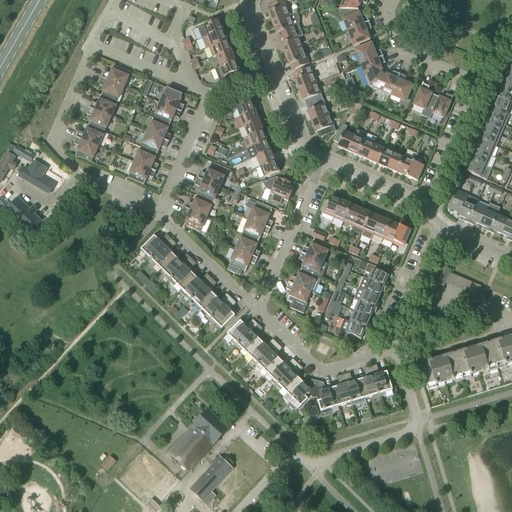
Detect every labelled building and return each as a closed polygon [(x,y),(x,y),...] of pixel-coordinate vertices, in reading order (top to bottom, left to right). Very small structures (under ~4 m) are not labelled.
[(331,2),(327,0),(321,0),(319,6),(327,10),(331,2)] [(368,0),(342,0),(339,10),(358,11),(361,3),(366,5),(368,0)] [(272,12),(268,14),(272,24),(290,17),(283,1),(270,6),(272,12)] [(361,19),(358,11),(339,10),(347,31),(369,23),(366,16),(361,19)] [(297,14),(290,17),(272,24),(276,35),(281,33),(283,38),(301,31),(299,26),(299,24),(299,22),(299,21),(299,20),(299,18),(298,17),(298,15),(297,14)] [(196,42),(202,39),(223,31),(219,21),(198,29),(192,31),(196,42)] [(371,29),(369,23),(347,31),(353,47),(369,40),(366,31),(371,29)] [(227,41),(223,31),(202,39),(207,50),(209,49),(209,48),(227,41)] [(301,31),(283,38),(285,43),(280,45),(284,56),(302,49),(298,39),(303,37),(301,31)] [(231,51),(227,41),(209,48),(209,49),(213,58),(216,57),(231,51)] [(361,66),(383,58),(380,51),(375,53),(371,44),(355,51),(361,66)] [(302,49),(284,56),(291,72),(309,65),(307,61),(302,49)] [(231,51),(216,57),(220,67),(235,61),(231,51)] [(344,55),(336,58),(339,65),(347,62),(344,55)] [(383,58),(361,66),(369,87),(383,74),(380,66),(385,64),(383,58)] [(235,61),(220,67),(214,69),(220,84),(235,78),(234,74),(239,72),(235,61)] [(105,73),(102,79),(124,89),(130,73),(114,66),(110,75),(105,73)] [(310,68),(306,70),(292,75),(298,91),(316,84),(310,68)] [(391,78),(383,74),(369,87),(390,96),(400,75),(393,72),(391,78)] [(406,78),(400,75),(390,96),(401,101),(398,106),(407,110),(411,101),(407,99),(412,87),(404,83),(406,78)] [(511,79),(504,76),(502,80),(504,82),(502,88),(511,91),(511,79)] [(124,89),(102,79),(99,86),(105,88),(101,96),(117,103),(124,89)] [(323,100),(316,84),(298,91),(303,102),(308,100),(310,105),(323,100)] [(426,118),(435,97),(427,93),(429,88),(422,85),(413,106),(424,111),(422,116),(426,118)] [(511,91),(502,88),(499,94),(497,92),(495,97),(511,104),(511,91)] [(166,89),(160,104),(181,113),(184,107),(179,104),(182,96),(166,89)] [(444,100),(435,97),(426,118),(431,120),(433,115),(443,119),(453,98),(446,95),(444,100)] [(92,103),(89,109),(111,118),(117,103),(101,96),(97,105),(92,103)] [(511,108),(511,104),(495,97),(493,101),(495,103),(493,109),(509,116),(511,108)] [(358,98),(355,105),(361,107),(364,100),(358,98)] [(323,100),(310,105),(312,111),(307,112),(311,123),(329,116),(323,100)] [(240,118),(255,112),(251,101),(243,105),(241,101),(235,104),(240,118)] [(181,113),(160,104),(153,119),(169,126),(173,117),(178,119),(181,113)] [(111,118),(89,109),(87,115),(92,118),(88,126),(104,133),(111,118)] [(509,116),(493,109),(490,115),(488,113),(486,118),(505,126),(509,116)] [(240,118),(234,120),(238,131),(244,128),(259,122),(255,112),(240,118)] [(335,132),(329,116),(311,123),(315,134),(320,132),(322,137),(335,132)] [(505,126),(486,118),(484,122),(486,123),(484,130),(500,137),(505,126)] [(169,126),(153,119),(147,134),(168,143),(171,136),(166,134),(169,126)] [(263,132),(259,122),(244,128),(248,138),(263,132)] [(104,133),(88,126),(85,135),(79,132),(77,139),(98,148),(99,146),(104,133)] [(355,135),(345,131),(347,127),(343,126),(332,141),(339,144),(337,148),(347,152),(355,135)] [(478,134),(477,139),(495,147),(500,137),(484,130),(481,136),(478,134)] [(355,135),(347,152),(357,156),(366,135),(357,131),(355,135)] [(248,138),(242,141),(246,150),(267,142),(263,132),(248,138)] [(168,143),(147,134),(140,149),(157,155),(160,147),(166,149),(168,143)] [(377,139),(367,134),(366,135),(357,156),(367,161),(375,144),(377,139)] [(98,148),(77,139),(74,145),(79,148),(75,156),(91,163),(97,151),(98,148)] [(495,147),(477,139),(475,143),(477,145),(475,151),(491,158),(495,147)] [(271,152),(267,142),(246,150),(250,160),(256,158),(271,152)] [(9,144),(6,149),(13,153),(16,148),(9,144)] [(375,144),(367,161),(377,165),(384,148),(375,144)] [(17,147),(13,153),(30,164),(34,157),(17,147)] [(227,152),(219,148),(217,154),(225,158),(227,152)] [(394,152),(384,148),(377,165),(387,169),(394,152)] [(140,149),(134,163),(156,173),(158,166),(153,164),(157,155),(140,149)] [(407,150),(404,156),(397,174),(407,178),(414,161),(416,156),(417,155),(407,150)] [(469,155),(468,160),(486,168),(491,170),(496,160),(491,158),(475,151),(472,157),(469,155)] [(7,152),(0,164),(0,183),(9,168),(13,170),(17,164),(12,161),(15,157),(7,152)] [(275,162),(271,152),(256,158),(260,168),(275,162)] [(404,156),(394,152),(387,169),(397,174),(404,156)] [(407,178),(417,182),(426,162),(425,159),(416,156),(414,161),(407,178)] [(468,160),(466,164),(468,166),(466,172),(487,181),(491,170),(486,168),(468,160)] [(24,168),(18,178),(49,196),(55,186),(41,178),(45,169),(33,162),(28,170),(24,168)] [(279,173),(275,162),(260,168),(264,179),(279,173)] [(156,173),(134,163),(127,179),(144,186),(147,177),(153,179),(156,173)] [(198,180),(219,189),(226,174),(210,167),(206,175),(201,173),(198,180)] [(291,191),(294,186),(277,179),(262,184),(264,191),(271,194),(270,195),(273,196),(271,201),(280,205),(282,200),(288,202),(293,192),(291,191)] [(219,189),(198,180),(195,186),(200,188),(197,197),(213,204),(219,189)] [(465,203),(466,203),(468,197),(469,197),(454,190),(451,197),(454,198),(449,209),(460,214),(465,203)] [(0,212),(3,209),(3,210),(9,204),(5,200),(1,197),(0,198),(0,212)] [(9,205),(4,210),(28,234),(41,221),(16,197),(9,205)] [(213,204),(197,197),(193,205),(188,203),(185,209),(207,218),(213,204)] [(333,219),(341,202),(330,197),(323,214),(333,219)] [(464,222),(468,224),(476,207),(478,202),(468,197),(466,203),(465,203),(460,214),(459,217),(465,220),(464,222)] [(271,212),(255,205),(256,205),(249,202),(246,208),(252,211),(248,220),(270,230),(273,223),(267,221),(271,212)] [(341,202),(333,219),(343,223),(351,206),(341,202)] [(486,212),(480,226),(486,229),(485,231),(489,233),(497,216),(500,209),(489,205),(486,212)] [(351,206),(343,223),(353,227),(360,210),(351,206)] [(476,207),(468,224),(473,226),(474,223),(480,226),(486,212),(476,207)] [(203,226),(207,218),(185,209),(182,216),(188,218),(184,227),(200,234),(203,226)] [(370,214),(360,210),(353,227),(363,232),(370,214)] [(370,214),(363,232),(361,237),(370,241),(373,236),(380,219),(370,214)] [(507,221),(501,235),(507,238),(506,240),(510,242),(511,238),(511,214),(510,214),(507,221)] [(507,221),(497,216),(489,233),(494,235),(495,232),(501,235),(507,221)] [(380,219),(373,236),(383,240),(390,223),(380,219)] [(270,230),(248,220),(242,235),(258,242),(262,234),(267,236),(270,230)] [(390,223),(383,240),(393,244),(400,227),(390,223)] [(400,227),(393,244),(399,247),(398,253),(404,256),(408,246),(405,245),(411,232),(400,227)] [(326,236),(314,231),(312,237),(323,242),(326,236)] [(149,263),(171,240),(166,235),(160,243),(154,237),(141,250),(146,256),(144,258),(149,263)] [(242,235),(236,250),(257,259),(260,253),(254,251),(258,242),(242,235)] [(176,245),(171,240),(149,263),(154,267),(156,265),(161,271),(174,257),(169,252),(176,245)] [(304,248),(301,254),(323,263),(329,248),(313,241),(309,250),(304,248)] [(236,250),(229,265),(227,271),(240,276),(242,271),(245,272),(249,264),(254,266),(257,259),(236,250)] [(323,263),(301,254),(299,260),(304,263),(300,271),(317,278),(321,280),(327,265),(323,263)] [(179,262),(174,257),(161,271),(166,276),(164,278),(169,283),(191,260),(186,255),(179,262)] [(191,260),(169,283),(174,287),(176,285),(181,290),(194,277),(189,272),(196,264),(191,260)] [(388,277),(375,271),(376,268),(368,264),(364,272),(370,275),(367,281),(386,289),(388,284),(385,283),(388,277)] [(445,285),(449,274),(451,271),(440,266),(433,283),(444,287),(445,285)] [(291,278),(289,284),(310,293),(315,295),(321,280),(317,278),(300,271),(297,280),(291,278)] [(481,287),(449,274),(445,285),(476,298),(481,287)] [(194,277),(181,290),(186,296),(184,298),(189,302),(211,280),(207,275),(200,282),(194,277)] [(363,279),(358,289),(379,298),(382,292),(384,293),(386,289),(367,281),(363,279)] [(216,284),(211,280),(189,302),(194,307),(196,305),(201,310),(214,297),(209,291),(216,284)] [(291,293),(288,301),(292,303),(290,309),(303,315),(308,304),(306,304),(310,293),(289,284),(286,290),(291,293)] [(379,298),(358,289),(354,300),(358,302),(377,310),(379,305),(376,304),(379,298)] [(440,294),(430,290),(414,325),(425,330),(440,294)] [(324,291),(322,297),(329,300),(331,294),(324,291)] [(335,292),(331,302),(335,304),(340,294),(335,292)] [(220,302),(214,297),(201,310),(206,315),(204,317),(209,322),(231,300),(227,295),(220,302)] [(231,300),(209,322),(214,327),(216,324),(222,330),(235,317),(229,311),(236,304),(231,300)] [(331,302),(326,313),(331,314),(335,304),(331,302)] [(358,302),(354,312),(370,319),(373,313),(375,314),(377,310),(358,302)] [(173,307),(168,311),(174,317),(175,316),(178,313),(173,307)] [(354,312),(349,322),(368,331),(370,326),(367,325),(370,319),(354,312)] [(235,348),(257,325),(253,320),(246,328),(240,322),(227,335),(233,341),(230,343),(235,348)] [(343,320),(339,330),(338,330),(335,336),(353,344),(356,338),(361,340),(363,334),(366,335),(368,331),(349,322),(343,320)] [(262,330),(257,325),(235,348),(240,352),(242,350),(247,355),(260,342),(255,337),(262,330)] [(511,337),(490,344),(496,366),(504,363),(505,366),(511,363),(511,337)] [(266,347),(260,342),(247,355),(252,361),(250,363),(255,368),(277,345),(273,340),(266,347)] [(490,344),(455,355),(461,376),(470,374),(470,376),(489,370),(488,368),(496,366),(490,344)] [(282,350),(277,345),(255,368),(260,372),(262,370),(268,376),(281,362),(275,357),(282,350)] [(461,376),(455,355),(420,365),(427,387),(435,384),(436,386),(454,381),(453,379),(461,376)] [(286,367),(281,362),(268,376),(272,380),(270,382),(275,387),(297,365),(293,360),(286,367)] [(297,365),(275,387),(280,392),(282,390),(287,395),(300,382),(295,376),(302,369),(297,365)] [(376,366),(370,368),(380,398),(386,396),(385,393),(392,391),(387,373),(379,375),(376,366)] [(367,379),(360,381),(365,399),(372,397),(373,400),(380,398),(370,368),(364,370),(367,379)] [(350,374),(343,376),(353,406),(366,402),(365,399),(360,381),(352,383),(350,374)] [(353,406),(343,376),(337,378),(340,387),(333,389),(338,407),(345,405),(346,408),(353,406)] [(300,382),(287,395),(283,399),(288,404),(290,402),(298,410),(311,397),(313,399),(317,382),(311,381),(305,387),(300,382)] [(323,384),(317,382),(313,399),(316,398),(321,416),(332,412),(331,410),(338,407),(333,389),(326,392),(323,384)] [(268,400),(264,404),(270,410),(274,407),(268,400)] [(192,428),(168,454),(188,473),(204,456),(229,430),(208,410),(192,428)] [(107,472),(116,463),(110,457),(101,466),(107,472)] [(233,470),(221,458),(214,465),(192,488),(191,492),(206,507),(215,497),(211,493),(233,470)] [(146,505),(153,511),(157,511),(161,509),(151,500),(146,505)]
